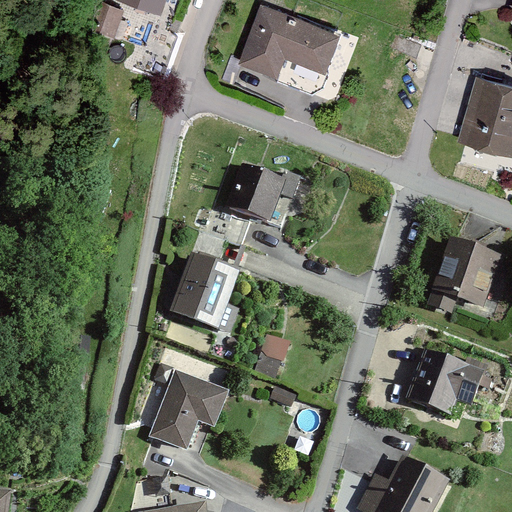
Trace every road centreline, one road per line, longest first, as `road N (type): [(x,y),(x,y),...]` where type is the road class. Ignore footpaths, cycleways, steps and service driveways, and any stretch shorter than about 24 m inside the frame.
road 1 (residential): [(86,511),(109,459),(181,90)]
road 2 (residential): [(318,511),(409,177)]
road 3 (residential): [(181,90),(409,177)]
road 4 (residential): [(409,177),(460,0)]
